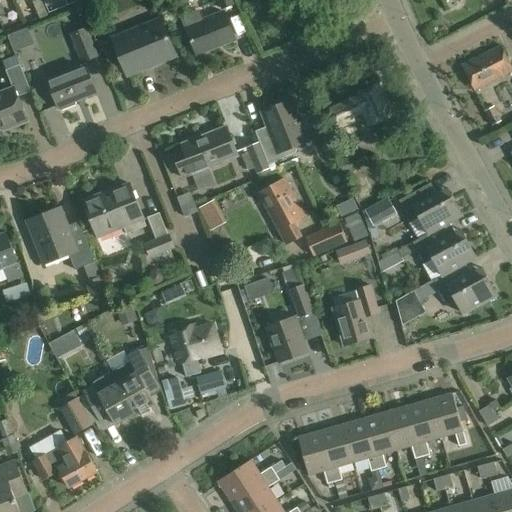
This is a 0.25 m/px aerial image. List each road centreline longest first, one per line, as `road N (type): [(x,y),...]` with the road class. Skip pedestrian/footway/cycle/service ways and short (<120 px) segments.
road 1 (residential): [(165,468),(282,396),(511,332)]
road 2 (residential): [(141,121),(399,19)]
road 3 (residential): [(511,221),(419,63)]
road 4 (residential): [(0,177),(141,121)]
road 5 (residential): [(192,259),(141,121)]
